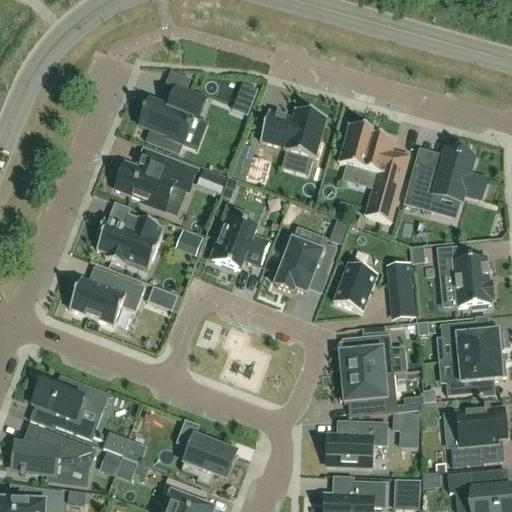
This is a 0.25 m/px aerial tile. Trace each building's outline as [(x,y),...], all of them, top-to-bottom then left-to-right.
[(241,101),(253,106),(257,93),(246,88),(241,101)] [(192,122),(198,124),(206,103),(185,95),(181,107),(172,104),(169,111),(165,109),(150,104),(140,130),(151,134),(147,146),(178,158),(182,148),(192,122)] [(293,122),(268,115),(260,145),(285,152),(284,155),(315,163),(327,122),(296,113),(293,122)] [(395,145),(379,141),(380,137),(350,128),(339,167),(377,178),(365,220),(390,227),(409,160),(392,155),(395,145)] [(137,172),(125,167),(115,194),(145,205),(144,208),(163,215),(173,190),(188,196),(197,174),(144,153),(137,172)] [(436,198),(461,205),(463,198),(480,202),(485,183),(469,179),(473,163),(446,155),(440,178),(415,171),(404,208),(431,216),(436,198)] [(125,264),(149,273),(162,237),(155,235),(158,228),(139,221),(139,222),(127,218),(122,231),(104,224),(97,241),(101,242),(97,253),(106,257),(105,261),(124,268),(125,264)] [(240,276),(244,265),(260,271),(269,247),(253,240),(256,233),(227,222),(226,224),(222,222),(216,237),(220,238),(210,264),(240,276)] [(337,252),(325,247),(321,256),(289,243),(282,261),(286,262),(276,290),(293,296),(294,293),(306,297),(315,274),(327,278),(337,252)] [(488,286),(487,276),(486,261),(462,264),(461,251),(437,253),(440,278),(455,277),(458,312),(471,310),(471,314),(487,313),(487,309),(491,308),(490,305),(494,304),(492,285),(488,286)] [(375,279),(348,268),(333,306),(360,317),(375,279)] [(135,316),(145,291),(115,279),(109,294),(81,283),(69,313),(114,330),(122,311),(135,316)] [(414,321),(413,306),(411,285),(391,287),(392,308),(394,323),(414,321)] [(450,341),(452,364),(500,359),(500,354),(504,354),(502,338),(498,338),(498,336),(489,336),(473,338),(471,326),(441,329),(442,342),(450,341)] [(342,383),(394,378),(390,339),(362,341),(364,355),(341,357),(339,357),(340,359),(340,358),(340,360),(336,361),(337,372),(341,372),(342,383)] [(501,365),(500,359),(452,364),(454,386),(446,387),(447,401),(478,398),(477,386),(502,384),(502,381),(506,381),(505,364),(501,365)] [(394,378),(342,383),(343,393),(339,393),(340,405),(344,405),(344,406),(344,408),(346,408),(346,407),(368,405),(370,420),(398,417),(394,378)] [(40,386),(31,408),(36,409),(52,416),(48,427),(55,430),(91,444),(95,432),(75,424),(81,409),(101,417),(108,399),(61,380),(56,392),(40,386)] [(498,448),(497,443),(507,442),(505,411),(490,413),(489,411),(483,411),(484,413),(455,416),(458,450),(450,451),(452,468),(471,466),(471,469),(483,468),(481,449),(498,448)] [(400,437),(418,438),(419,420),(393,418),(392,437),(400,437)] [(356,426),(356,440),(327,439),(326,468),(371,470),(372,450),(386,450),(387,428),(356,426)] [(13,474),(54,479),(56,469),(67,470),(87,478),(95,455),(29,430),(22,448),(16,447),(13,474)] [(213,443),(197,436),(196,436),(190,453),(181,474),(199,481),(197,486),(209,491),(214,478),(225,482),(235,456),(211,447),(213,443)] [(122,460),(128,444),(109,437),(104,453),(122,460)] [(140,469),(147,452),(128,444),(122,460),(122,462),(123,462),(137,468),(140,469)] [(121,465),(109,460),(103,474),(115,479),(121,465)] [(472,495),(473,511),(511,511),(511,489),(511,488),(507,489),(494,490),(492,475),(448,480),(450,497),(456,496),(472,495)] [(171,500),(165,511),(209,511),(201,509),(205,498),(168,483),(163,497),(171,500)] [(385,511),(386,487),(353,486),(352,500),(325,499),(324,511),(372,511),(373,511),(385,511)] [(402,502),(419,503),(420,487),(398,486),(397,502),(402,502)] [(17,505),(12,505),(11,505),(0,504),(0,511),(62,511),(63,497),(23,492),(23,506),(17,505)]
